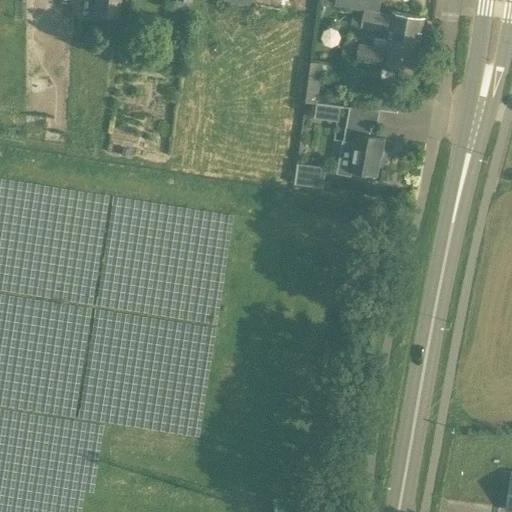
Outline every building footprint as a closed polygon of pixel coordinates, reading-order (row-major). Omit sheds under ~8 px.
[(93,0),(91,16),(118,19),(120,0),(93,0)] [(190,3),(190,0),(174,0),(172,9),(186,11),(188,2),(190,3)] [(319,0),(319,3),(334,5),(363,10),(360,26),(388,31),(387,40),(419,46),(425,15),(392,10),(391,13),(391,14),(378,12),(379,0),(319,0)] [(355,61),(382,66),(415,72),(419,46),(387,40),(374,37),(372,45),(359,43),(355,61)] [(310,61),(304,102),(315,104),(316,104),(316,102),(316,100),(322,63),(310,61)] [(374,96),(372,109),(378,110),(396,112),(398,100),(374,96)] [(342,140),(336,173),(350,176),(351,170),(376,174),(383,138),(369,135),(371,124),(376,125),(378,110),(372,109),(349,106),(343,140),(342,140)] [(295,181),(294,184),(322,187),(323,185),(324,178),(296,174),(295,181)]
